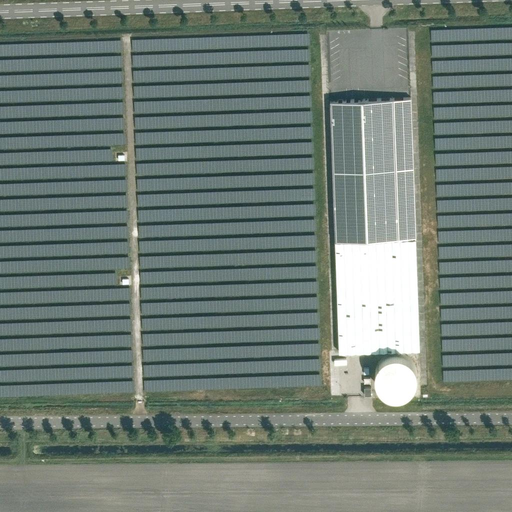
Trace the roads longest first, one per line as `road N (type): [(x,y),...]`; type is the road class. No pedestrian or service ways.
road 1 (unclassified): [(511,417),(0,421)]
road 2 (tertiary): [(316,0),(0,12)]
